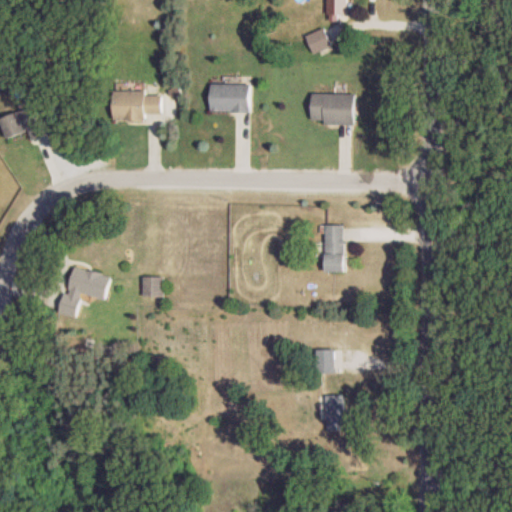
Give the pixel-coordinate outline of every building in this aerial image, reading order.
[(347,0),(328,0),(329,17),(348,17),(347,0)] [(211,113),(251,113),(251,85),(211,85),(211,113)] [(147,122),(147,115),(163,115),(163,93),(114,92),(113,121),(147,122)] [(355,124),(355,94),(312,94),(312,124),(355,124)] [(0,120),(8,140),(28,131),(32,141),(49,135),(38,105),(0,120)] [(326,274),(345,274),(345,226),(326,226),(326,274)] [(83,295),(106,301),(112,277),(71,267),(60,314),(77,318),(83,295)] [(164,278),(143,278),(143,298),(164,298),(164,278)] [(336,350),(318,350),(318,374),(336,374),(336,350)] [(345,396),(328,396),(328,431),(345,431),(345,396)]
